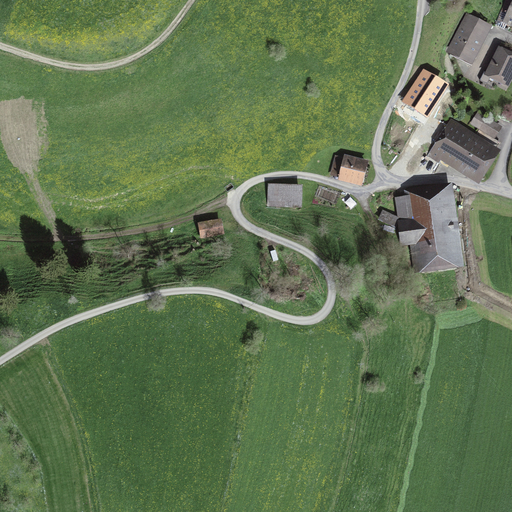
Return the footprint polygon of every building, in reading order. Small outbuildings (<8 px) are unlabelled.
[(511,23),(511,0),(505,0),(499,17),(511,23)] [(468,20),(452,50),(471,59),(486,30),(468,20)] [(507,83),(511,75),(511,74),(511,57),(500,51),(488,74),(507,83)] [(448,84),(423,68),(401,102),(427,118),(448,84)] [(494,136),(499,128),(478,114),(473,123),(494,136)] [(479,184),(501,150),(451,118),(427,155),(439,163),(441,160),(479,184)] [(340,180),(359,185),(365,161),(346,156),(345,160),(337,158),(333,174),(341,176),(340,180)] [(411,195),(415,221),(399,223),(401,243),(417,241),(420,265),(455,260),(445,186),(415,190),(416,194),(411,195)] [(298,188),(272,187),(271,206),(297,207),(298,188)] [(384,215),(381,221),(395,227),(398,221),(384,215)] [(220,221),(200,225),(202,236),(222,233),(220,221)]
